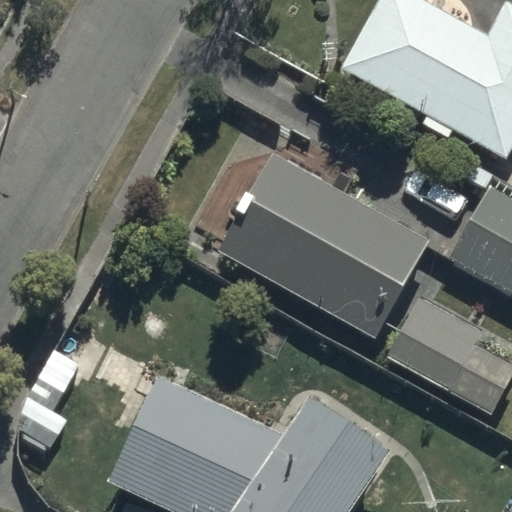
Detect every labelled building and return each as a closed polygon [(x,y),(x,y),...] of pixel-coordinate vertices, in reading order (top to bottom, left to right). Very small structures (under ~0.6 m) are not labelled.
[(491,51),(401,1),(355,83),(507,168),(511,159),(511,24),(507,22),(491,51)] [(426,263),(274,177),(223,267),(374,353),(426,263)] [(511,212),(490,200),(457,258),(511,288),(511,212)] [(511,381),(511,369),(420,317),(389,372),(486,427),(511,381)] [(326,410),(293,456),(175,398),(127,495),(161,511),(365,511),(400,464),(326,410)]
